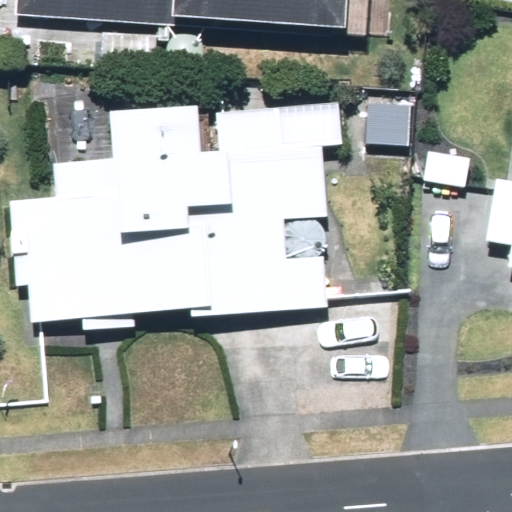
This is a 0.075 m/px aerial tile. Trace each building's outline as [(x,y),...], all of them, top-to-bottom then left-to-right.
[(16,0),(15,15),(285,32),(286,25),(339,28),(340,0),(16,0)] [(424,60),(424,41),(408,41),(407,60),(424,60)] [(207,319),(325,308),(321,256),(284,260),(282,222),(326,218),(320,147),(278,150),(276,110),(214,117),(216,154),(196,155),(192,109),(105,116),(109,162),(50,166),(53,199),(6,202),(11,257),(23,256),(29,324),(206,310),(207,319)] [(412,113),(366,109),(361,166),(407,170),(412,113)] [(475,164),(418,161),(416,202),(473,205),(475,164)] [(511,203),(490,202),(484,256),(504,258),(502,283),(511,284),(511,203)]
